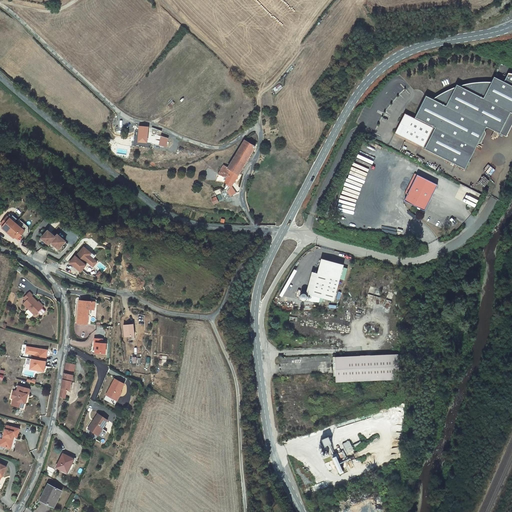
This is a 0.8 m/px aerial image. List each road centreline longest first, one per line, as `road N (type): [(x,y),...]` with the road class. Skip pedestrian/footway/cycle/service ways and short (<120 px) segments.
road 1 (unclassified): [(257,229),(242,195),(258,129),(211,147),(124,115),(0,3)]
road 2 (primary): [(511,26),(418,47),(377,71),(344,115),(283,230)]
road 3 (unclassified): [(0,76),(158,209),(203,226),(257,229)]
road 4 (primary): [(283,230),(256,291),(254,326),(274,452),(301,511)]
road 5 (unclassified): [(269,230),(209,318),(169,313),(38,264)]
road 6 (unclassified): [(511,173),(469,233),(422,259),(407,262),(283,230)]
road 7 (unclassified): [(16,511),(51,427),(67,320),(58,287),(38,264)]
road 8 (unknown): [(301,442),(357,417),(381,421),(375,456),(341,475),(328,476),(308,453)]
road 9 (track): [(209,318),(236,380),(246,511)]
road 10 (track): [(156,0),(259,94),(255,128)]
road 11 (unknown): [(257,355),(352,345),(355,331),(375,323),(389,330),(384,346)]
